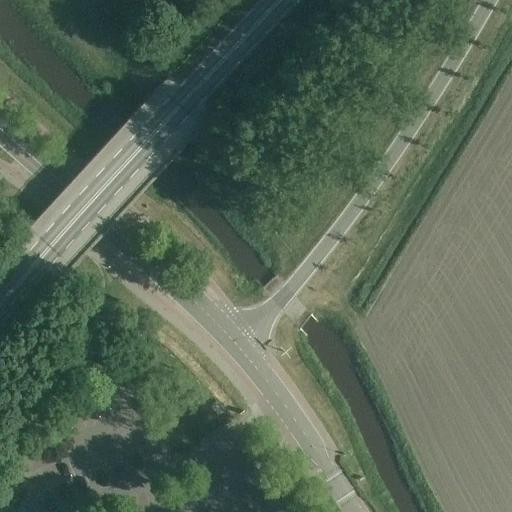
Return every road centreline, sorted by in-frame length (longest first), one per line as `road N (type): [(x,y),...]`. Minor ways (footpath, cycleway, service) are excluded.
road 1 (secondary): [(234,344),(354,210),(491,0)]
road 2 (secondary): [(0,305),(280,0)]
road 3 (tertiary): [(234,344),(0,130)]
road 4 (tertiary): [(356,511),(299,422),(234,344)]
